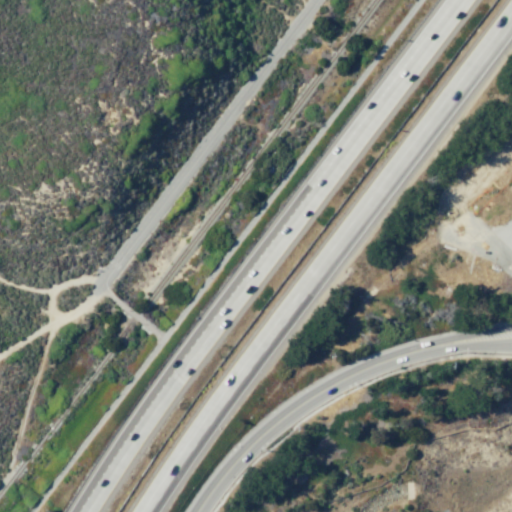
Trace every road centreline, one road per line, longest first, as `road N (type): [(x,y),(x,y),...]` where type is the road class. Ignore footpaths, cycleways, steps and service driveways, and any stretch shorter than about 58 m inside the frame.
road 1 (motorway): [(461,0),(87,511)]
road 2 (motorway): [(148,511),(364,204),(511,11)]
road 3 (secondary): [(511,335),(416,350),(326,386),(258,435),(193,511)]
